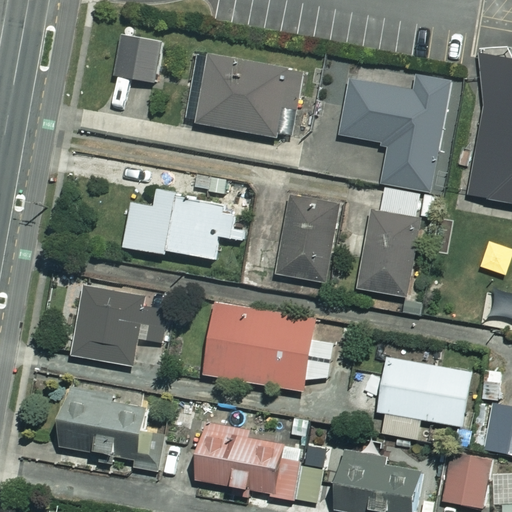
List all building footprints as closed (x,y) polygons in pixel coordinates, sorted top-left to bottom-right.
[(166,49),(127,43),(121,84),(160,90),(166,49)] [(511,61),(483,56),(484,77),(487,110),(471,199),(511,206),(511,61)] [(304,77),(211,62),(199,130),(293,145),(304,77)] [(387,193),(431,201),(432,193),(441,194),(459,88),(422,81),(419,97),(354,86),(344,143),(394,151),(387,193)] [(431,201),(387,193),(383,219),(376,218),(363,295),(414,303),(431,201)] [(227,246),(249,249),(252,227),(224,223),(227,209),(165,199),(162,215),(138,211),(131,255),(223,269),(227,246)] [(341,210),(294,203),(283,281),(330,288),(341,210)] [(142,346),(164,350),(170,315),(148,312),(149,304),(89,294),(78,361),(138,371),(142,346)] [(223,309),(211,381),(308,398),(311,382),(332,386),(337,356),(361,360),(366,333),(223,309)] [(479,379),(394,364),(384,418),(389,419),(386,438),(426,445),(429,425),(470,432),(479,379)] [(76,394),(66,454),(104,460),(103,472),(126,476),(128,464),(137,465),(135,473),(166,478),(171,444),(152,440),(156,415),(117,409),(118,401),(76,394)] [(511,411),(498,409),(490,455),(511,458),(511,411)] [(311,449),(215,427),(202,487),(297,509),(311,449)] [(421,511),(431,478),(353,457),(338,511),(421,511)] [(488,511),(496,468),(456,461),(449,507),(481,511),(488,511)] [(511,511),(511,473),(499,474),(500,511),(511,511)]
